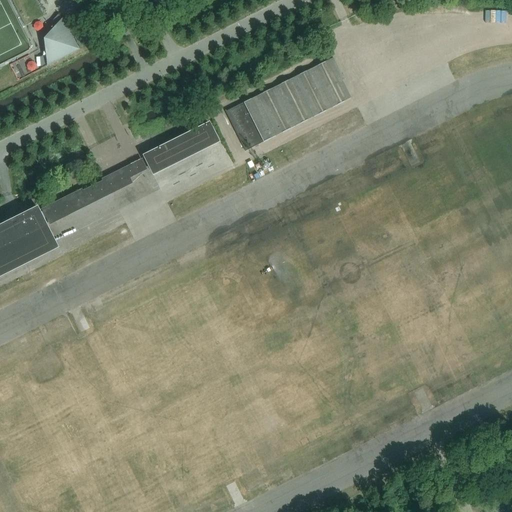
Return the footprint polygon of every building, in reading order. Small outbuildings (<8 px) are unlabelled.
[(39,69),(39,70),(77,50),(57,12),(61,20),(61,22),(51,28),(43,53),(49,64),(39,69)] [(225,112),(245,152),(351,99),(342,81),(344,80),(333,58),(225,112)] [(143,156),(151,171),(216,139),(208,123),(143,156)] [(60,202),(63,208),(84,198),(85,199),(107,188),(106,187),(104,182),(82,193),(81,191),(60,202)] [(0,269),(51,244),(43,228),(47,226),(38,208),(0,227),(0,269)] [(51,378),(66,370),(58,356),(43,364),(51,378)]
